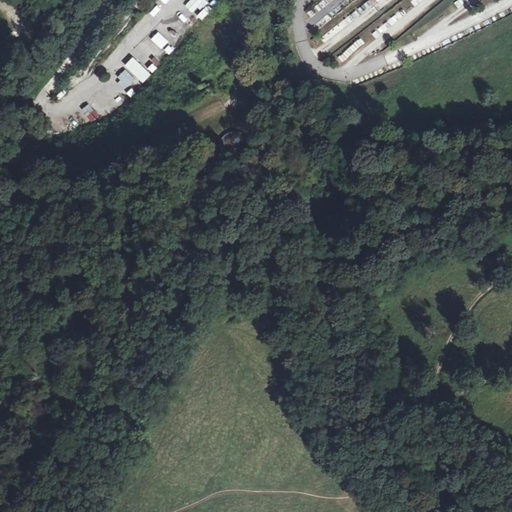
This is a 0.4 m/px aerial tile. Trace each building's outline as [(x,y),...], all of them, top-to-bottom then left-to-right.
[(201,96),(209,92),(206,84),(197,88),(201,96)] [(109,105),(115,111),(127,101),(121,94),(109,105)] [(240,133),(231,132),(222,135),(217,143),(215,152),(219,160),(226,166),(235,167),(244,164),(250,157),(251,147),(247,139),(240,133)] [(28,146),(24,141),(13,149),(17,154),(15,155),(20,161),(33,151),(30,145),(28,146)] [(202,178),(217,170),(208,149),(192,155),(202,178)]
